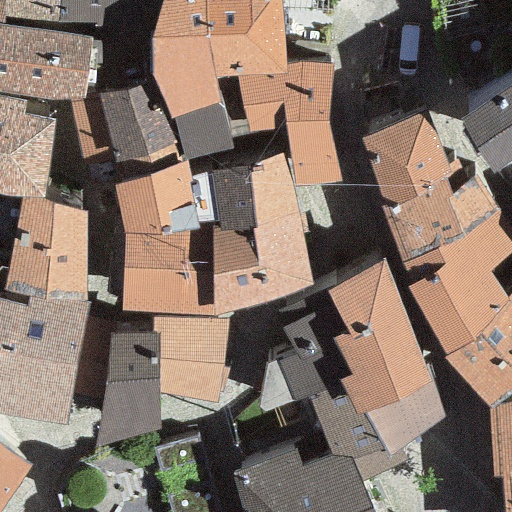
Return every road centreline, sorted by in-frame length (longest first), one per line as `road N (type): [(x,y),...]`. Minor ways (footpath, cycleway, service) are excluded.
road 1 (residential): [(388,18),(364,108),(352,123),(367,224),(464,409),(477,511)]
road 2 (residential): [(388,18),(419,85),(490,181),(511,193)]
